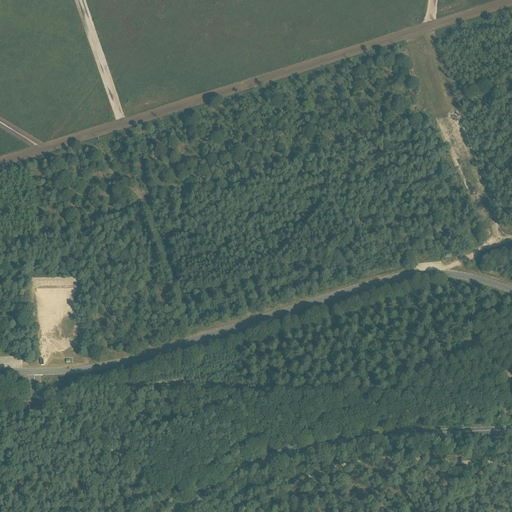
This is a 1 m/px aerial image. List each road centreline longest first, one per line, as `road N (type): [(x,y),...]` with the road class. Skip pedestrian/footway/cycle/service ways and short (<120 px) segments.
road 1 (track): [(511,1),(0,163)]
road 2 (primary): [(187,507),(238,471),(295,449),(511,429)]
road 3 (track): [(511,462),(328,481),(252,511)]
road 4 (track): [(433,0),(445,109),(496,246)]
road 5 (unclassified): [(0,403),(35,393),(187,507)]
road 6 (track): [(81,0),(122,125)]
